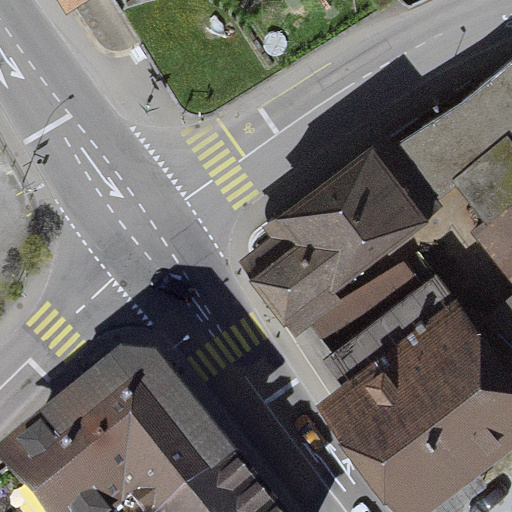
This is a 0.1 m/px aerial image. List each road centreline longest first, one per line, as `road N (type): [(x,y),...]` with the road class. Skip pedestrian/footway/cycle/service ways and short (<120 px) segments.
road 1 (residential): [(146,236),(225,169),(324,102),(511,5)]
road 2 (primary): [(146,236),(352,511)]
road 3 (primary): [(0,21),(146,236)]
road 4 (secondary): [(0,387),(146,236)]
